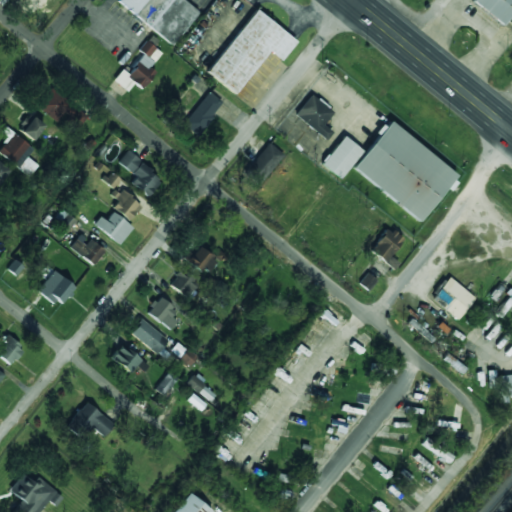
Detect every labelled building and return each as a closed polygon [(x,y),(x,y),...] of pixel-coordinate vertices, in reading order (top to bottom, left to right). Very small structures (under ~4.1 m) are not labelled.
[(118,0),(116,3),(173,45),(199,11),(183,0),(118,0)] [(503,26),(511,12),(511,0),(473,0),(471,3),(503,26)] [(295,42),(255,10),(206,73),(234,95),(268,52),(280,61),(295,42)] [(112,81),(126,92),(133,84),(140,90),(155,73),(149,68),(161,54),(146,41),(138,50),(143,55),(127,74),(122,70),(112,81)] [(55,123),(70,106),(51,90),(36,106),(55,123)] [(182,125),(197,136),(222,103),(208,92),(182,125)] [(325,141),(332,133),(322,125),(332,113),(311,95),(294,115),(325,141)] [(17,130),(32,141),(44,125),(29,114),(17,130)] [(351,169),(419,222),(455,174),(387,122),(351,169)] [(0,147),(0,155),(19,169),(33,148),(3,127),(0,131),(0,132),(7,137),(0,147)] [(361,150),(341,136),(321,166),(341,179),(361,150)] [(279,150),(266,142),(247,173),(261,181),(279,150)] [(130,183),(148,197),(162,180),(125,152),(117,163),(135,176),(130,183)] [(0,185),(0,186),(10,170),(0,164),(0,185)] [(99,217),(93,225),(119,245),(132,227),(112,212),(105,221),(99,217)] [(402,241),(389,229),(369,250),(392,271),(398,264),(389,255),(402,241)] [(92,266),(103,250),(89,239),(86,243),(78,236),(69,249),(92,266)] [(182,259),(209,275),(222,255),(216,252),(214,256),(198,247),(194,255),(187,251),(182,259)] [(15,276),(23,267),(14,260),(7,270),(15,276)] [(74,288),(53,271),(37,290),(59,307),(74,288)] [(188,298),(198,283),(179,271),(169,286),(188,298)] [(376,281),(367,273),(358,284),(367,292),(376,281)] [(452,320),(473,302),(451,277),(430,296),(452,320)] [(504,287),(497,282),(486,298),(493,302),(504,287)] [(146,312),(169,331),(176,322),(169,316),(174,309),(158,297),(146,312)] [(161,348),(167,341),(141,319),(130,333),(163,360),(168,354),(161,348)] [(0,358),(10,366),(23,348),(7,337),(0,346),(0,358)] [(169,355),(191,365),(196,354),(174,344),(169,355)] [(110,358),(129,374),(135,367),(143,373),(148,366),(121,345),(110,358)] [(394,368),(371,363),(370,370),(393,375),(394,368)] [(154,390),(165,399),(171,391),(168,388),(177,378),(169,371),(154,390)] [(495,388),(494,371),(487,371),(487,389),(495,388)] [(215,396),(201,385),(205,381),(195,373),(186,384),(209,402),(215,396)] [(511,377),(499,377),(499,400),(511,400),(511,377)] [(185,401),(200,412),(205,405),(191,394),(185,401)] [(65,427),(80,438),(88,428),(102,438),(113,424),(84,403),(65,427)] [(448,463),(452,457),(424,439),(420,445),(448,463)] [(38,478),(34,484),(21,474),(8,490),(21,501),(11,511),(38,511),(48,501),(55,507),(62,498),(38,478)] [(171,511),(210,511),(187,493),(171,511)]
